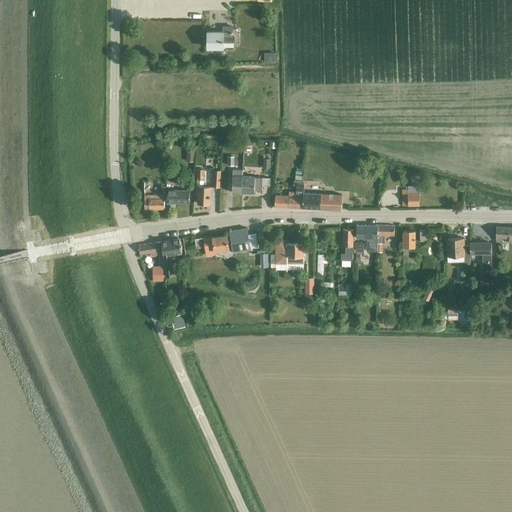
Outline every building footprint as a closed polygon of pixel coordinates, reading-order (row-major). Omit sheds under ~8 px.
[(233,35),(233,27),(223,27),(223,32),(208,32),(208,48),(216,48),(216,49),(217,51),(221,51),(222,50),(222,48),(224,48),(224,42),(233,42),(235,40),(235,36),(233,35)] [(275,52),(265,52),(265,61),(275,61),(275,52)] [(210,204),(211,187),(203,186),(204,169),(198,169),(196,194),(198,194),(198,203),(210,204)] [(242,193),(243,176),(243,170),(233,170),(233,192),(242,193)] [(255,176),(243,176),(242,193),(255,193),(255,190),(262,191),(262,188),(268,188),(269,178),(255,177),(255,176)] [(150,191),(151,184),(142,182),(140,189),(150,191)] [(297,192),(296,208),(341,210),(342,195),(304,193),(305,183),(297,183),(296,192),(297,192)] [(408,189),(402,189),(402,193),(403,206),(420,206),(419,193),(421,193),(421,185),(408,185),(408,189)] [(167,201),(167,202),(176,202),(176,203),(187,203),(190,203),(190,198),(190,191),(182,190),(168,189),(167,201)] [(275,195),(275,207),(296,208),(297,192),(296,192),(289,192),(289,196),(275,195)] [(145,209),(165,209),(164,195),(145,195),(145,209)] [(378,225),(357,225),(357,230),(357,238),(367,238),(367,251),(377,251),(377,243),(378,225)] [(378,225),(377,243),(382,243),(382,235),(394,236),(395,225),(378,225)] [(511,242),(511,227),(496,227),(496,238),(496,242),(502,242),(502,238),(509,239),(509,243),(511,242)] [(233,253),(251,250),(248,228),(230,231),(233,253)] [(343,229),(342,246),(346,246),(346,254),(341,253),(341,260),(353,261),(354,230),(343,229)] [(419,264),(419,257),(409,257),(409,247),(415,247),(415,230),(404,230),(403,264),(419,264)] [(215,250),(229,248),(227,235),(214,237),(214,236),(204,237),(207,255),(216,254),(215,250)] [(161,241),(161,242),(163,249),(163,251),(164,255),(163,256),(166,277),(171,276),(174,275),(172,264),(171,255),(176,254),(182,253),(182,251),(181,247),(182,247),(182,245),(182,244),(181,245),(180,238),(172,240),(162,241),(161,241)] [(196,249),(204,248),(202,238),(195,239),(196,249)] [(464,238),(447,238),(447,256),(447,263),(464,262),(471,262),(471,256),(470,253),(470,246),(464,246),(464,238)] [(276,254),(271,254),(271,267),(276,267),(276,270),(304,270),(304,243),(288,243),(288,241),(277,241),(276,254)] [(161,242),(139,246),(140,250),(140,254),(152,253),(152,256),(159,255),(160,266),(153,266),(153,280),(163,280),(163,267),(163,266),(163,256),(164,255),(163,251),(163,249),(161,242)] [(492,243),(470,243),(470,246),(470,253),(483,253),(483,267),(491,267),(491,253),(492,253),(492,243)] [(491,274),(481,274),(481,285),(491,285),(491,274)] [(314,294),(314,278),(305,278),(305,294),(314,294)] [(352,284),(339,284),(339,295),(352,295),(352,284)] [(429,287),(424,299),(429,300),(433,289),(429,287)] [(504,312),(511,310),(511,298),(502,300),(504,312)] [(459,302),(448,302),(448,320),(459,320),(459,302)] [(173,318),(176,327),(184,325),(181,315),(173,318)]
